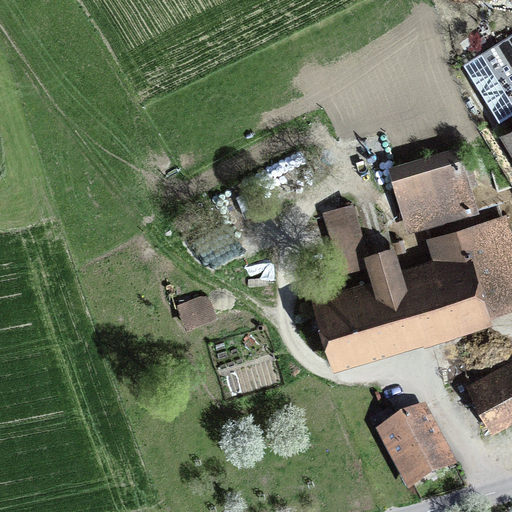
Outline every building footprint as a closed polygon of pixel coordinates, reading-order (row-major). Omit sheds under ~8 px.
[(500,118),(511,137),(511,33),(464,64),(498,119),(500,118)] [(398,176),(412,227),(473,210),(458,158),(398,176)] [(392,250),(368,259),(353,206),(329,211),(344,265),(370,260),(375,278),(374,278),(378,291),(324,307),(337,354),(511,301),(511,248),(503,220),(432,241),(437,260),(398,271),(392,250)] [(208,296),(179,306),(187,325),(215,314),(208,296)] [(511,373),(477,391),(492,420),(511,409),(511,373)] [(420,413),(385,432),(411,482),(447,463),(420,413)]
